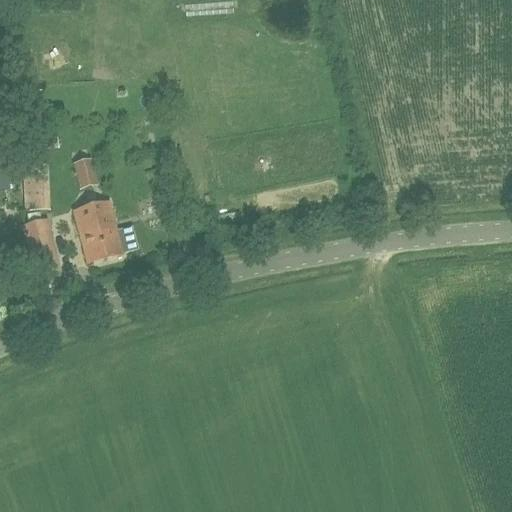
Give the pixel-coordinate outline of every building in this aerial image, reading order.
[(37,109),(37,91),(22,91),(22,127),(40,127),(40,109),(37,109)] [(26,154),(60,152),(57,131),(24,134),(26,154)] [(80,193),(99,188),(91,160),(72,166),(80,193)] [(51,212),(49,167),(22,168),(24,213),(51,212)] [(123,256),(109,204),(74,213),(89,266),(123,256)] [(58,272),(46,223),(24,229),(36,278),(58,272)]
